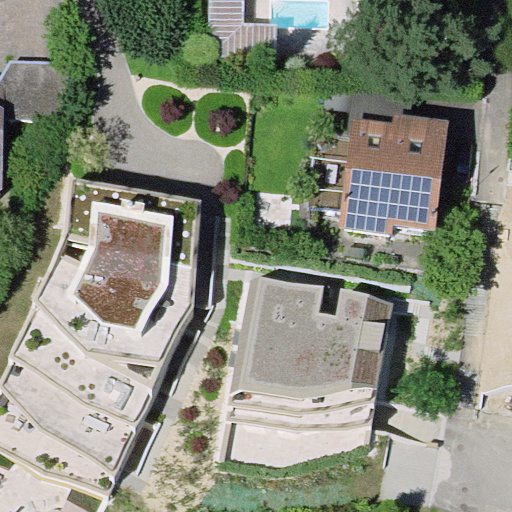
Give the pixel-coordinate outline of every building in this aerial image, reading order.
[(244,0),(208,0),(208,37),(220,37),(220,59),(276,59),(277,23),(245,23),(244,0)] [(11,61),(0,77),(0,84),(3,86),(2,122),(67,120),(66,62),(11,61)] [(385,120),(354,116),(340,227),(394,234),(395,226),(436,232),(451,119),(386,110),(385,120)] [(203,199),(69,177),(66,230),(0,377),(0,451),(42,475),(108,496),(193,307),(203,199)] [(394,301),(253,276),(220,460),(278,469),(370,443),(394,301)]
